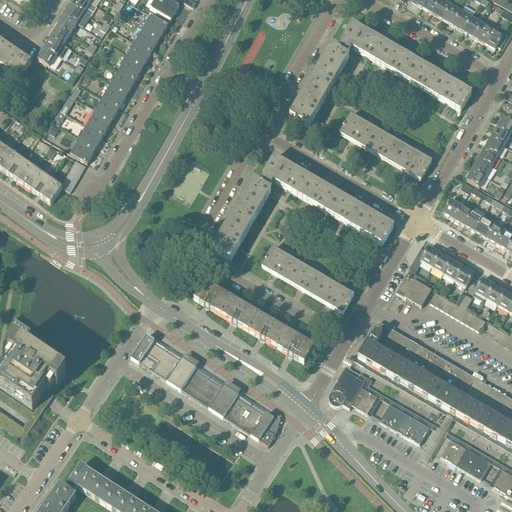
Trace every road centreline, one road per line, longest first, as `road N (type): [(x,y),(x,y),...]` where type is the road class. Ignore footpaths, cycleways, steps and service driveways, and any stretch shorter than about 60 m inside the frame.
road 1 (residential): [(345,342),(196,251),(260,132)]
road 2 (residential): [(271,462),(117,363)]
road 3 (tertiary): [(305,409),(156,305)]
road 4 (residential): [(415,220),(260,132)]
road 5 (tertiary): [(102,242),(139,202),(198,95)]
road 6 (residential): [(219,511),(78,422)]
road 7 (residential): [(415,220),(497,82)]
road 8 (residential): [(497,82),(360,0)]
road 9 (residential): [(260,132),(340,0)]
road 10 (residential): [(87,205),(165,76)]
road 11 (tertiary): [(404,511),(305,409)]
